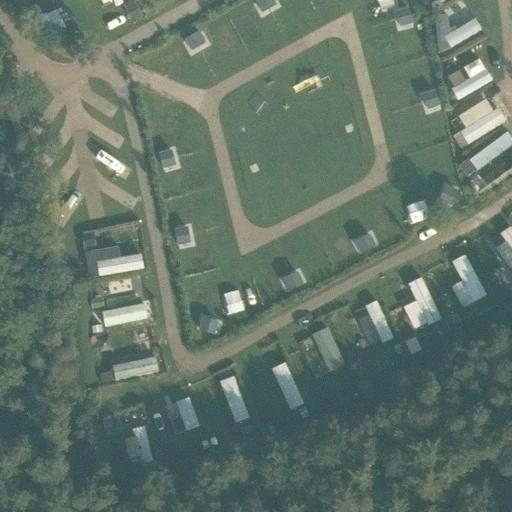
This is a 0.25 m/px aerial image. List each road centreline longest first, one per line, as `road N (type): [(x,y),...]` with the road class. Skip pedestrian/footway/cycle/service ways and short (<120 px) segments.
road 1 (track): [(0,6),(44,74),(96,63),(128,100),(177,352),(187,364),(204,364),(511,197)]
road 2 (track): [(235,511),(388,454),(511,382)]
road 3 (track): [(212,0),(96,63)]
